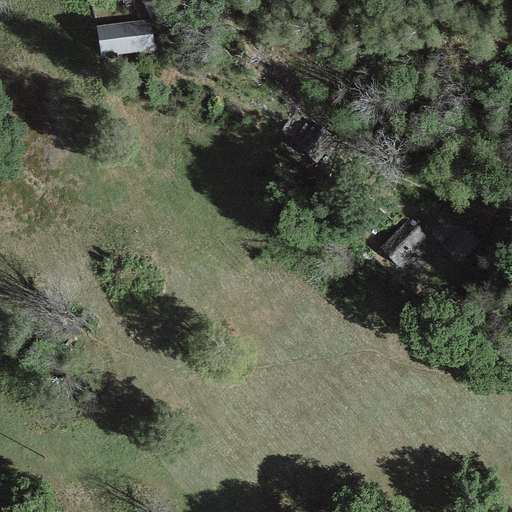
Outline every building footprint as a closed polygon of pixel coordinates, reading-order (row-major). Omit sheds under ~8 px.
[(162,0),(140,0),(147,13),(165,5),(162,0)] [(152,19),(96,25),(99,57),(156,51),(152,19)] [(317,161),(336,138),(298,108),(280,131),(317,161)] [(434,241),(409,216),(377,248),(402,272),(434,241)] [(480,243),(462,227),(441,250),(458,266),(480,243)]
